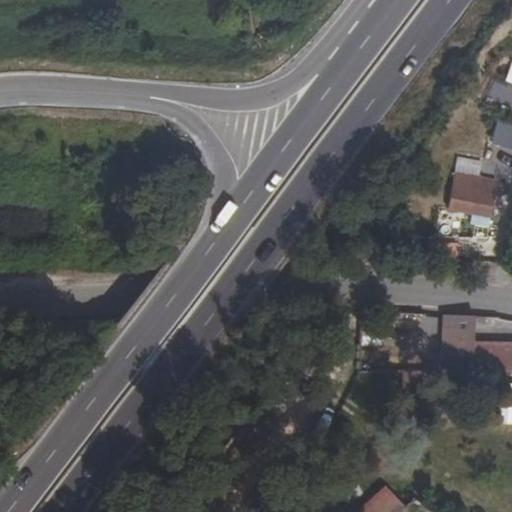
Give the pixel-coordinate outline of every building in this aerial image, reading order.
[(425,203),(425,222),(468,222),(469,203),(425,203)] [(481,268),(480,293),(511,294),(511,284),(506,284),(507,269),(481,268)] [(442,378),(472,380),(475,327),(445,323),(442,378)] [(490,424),(511,425),(511,384),(492,383),(490,424)] [(414,479),(444,501),(460,511),(504,511),(511,502),(511,467),(442,417),(414,479)] [(414,479),(399,503),(411,511),(437,511),(444,501),(414,479)]
